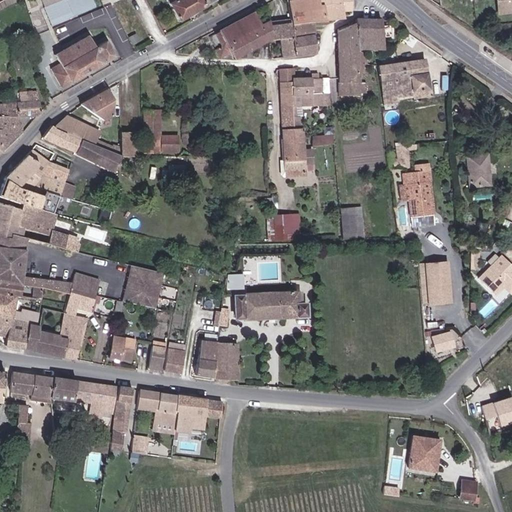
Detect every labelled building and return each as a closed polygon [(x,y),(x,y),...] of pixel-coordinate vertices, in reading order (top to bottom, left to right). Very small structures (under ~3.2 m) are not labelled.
[(55,0),(43,7),(52,24),(98,1),(97,0),(55,0)] [(170,0),(180,17),(211,0),(170,0)] [(315,18),(327,17),(325,0),(289,0),(290,15),(314,13),(315,18)] [(325,0),(327,17),(344,14),(344,7),(352,7),(351,0),(325,0)] [(511,0),(500,0),(502,18),(511,17),(511,0)] [(254,13),(222,32),(235,57),(269,39),(268,21),(263,25),(254,13)] [(291,37),(314,36),(313,18),(315,18),(314,13),(290,15),(290,17),(291,37)] [(290,17),(268,21),(269,39),(280,38),(291,37),(290,17)] [(384,48),(383,35),(382,23),(382,17),(357,18),(358,22),(360,49),(363,49),(384,48)] [(361,81),(360,49),(358,22),(354,23),(336,24),(336,25),(340,67),(341,82),(361,81)] [(390,22),(382,23),(383,35),(392,34),(390,22)] [(140,31),(133,35),(137,42),(144,38),(140,31)] [(219,58),(235,57),(222,32),(220,33),(225,43),(226,45),(216,51),(219,58)] [(225,43),(220,33),(211,39),(216,48),(225,43)] [(94,36),(59,57),(65,67),(58,72),(68,89),(110,65),(109,63),(121,56),(112,41),(101,48),(94,36)] [(291,37),(280,38),(281,57),(314,55),(314,36),(291,37)] [(428,58),(380,64),(383,82),(386,96),(399,94),(399,92),(430,87),(428,58)] [(3,79),(19,78),(17,63),(2,64),(3,79)] [(282,107),(292,107),(292,94),(297,94),(300,94),(301,102),(311,101),(310,92),(331,91),(329,76),(293,77),(292,69),(279,69),(282,107)] [(361,81),(341,82),(341,94),(362,92),(361,81)] [(40,99),(37,100),(32,100),(31,93),(31,88),(17,89),(18,99),(13,100),(4,101),(0,100),(0,148),(0,151),(21,130),(21,115),(38,114),(41,111),(40,99)] [(96,100),(86,107),(107,120),(108,120),(117,114),(119,98),(113,89),(101,96),(103,99),(99,101),(96,100)] [(293,120),(292,107),(282,107),(285,171),(304,169),(302,129),(294,129),(293,120)] [(166,155),(166,153),(167,138),(167,112),(151,111),(150,154),(166,155)] [(302,119),(299,119),(293,120),(294,129),(302,129),(302,119)] [(83,139),(96,145),(102,131),(71,121),(59,129),(69,133),(83,139)] [(46,138),(63,145),(69,133),(59,129),(56,127),(46,138)] [(314,146),(337,142),(335,131),(312,135),(314,146)] [(69,133),(63,145),(79,153),(83,139),(69,133)] [(96,145),(83,139),(79,153),(118,171),(120,167),(130,171),(131,167),(142,168),(143,156),(143,134),(128,134),(127,155),(117,155),(96,145)] [(167,138),(166,153),(183,154),(184,138),(167,138)] [(27,191),(45,165),(34,146),(5,175),(18,190),(27,191)] [(490,157),(470,158),(472,189),(492,188),(490,157)] [(45,165),(27,191),(60,196),(65,181),(68,172),(45,165)] [(406,176),(407,186),(411,186),(413,203),(415,218),(436,216),(431,173),(406,176)] [(0,197),(22,205),(22,206),(55,215),(60,196),(27,191),(18,190),(5,175),(2,186),(0,191),(0,197)] [(65,181),(60,196),(73,199),(77,185),(65,181)] [(0,242),(23,246),(24,242),(38,245),(62,251),(64,243),(65,238),(50,234),(54,217),(55,215),(22,206),(21,211),(0,203),(0,242)] [(363,205),(344,206),(345,238),(365,237),(363,205)] [(301,214),(293,215),(294,240),(303,239),(301,214)] [(294,240),(293,215),(278,215),(279,241),(294,240)] [(268,240),(276,239),(276,216),(268,216),(268,240)] [(478,239),(478,225),(467,226),(468,239),(478,239)] [(23,246),(0,242),(0,249),(22,253),(23,246)] [(64,243),(62,251),(75,254),(77,246),(64,243)] [(22,253),(0,249),(0,279),(20,283),(34,286),(43,287),(44,283),(17,277),(22,253)] [(511,266),(504,259),(482,282),(498,297),(511,283),(511,266)] [(450,264),(426,266),(427,276),(451,274),(450,264)] [(130,288),(129,291),(126,290),(124,298),(128,299),(127,302),(154,307),(160,273),(130,266),(128,274),(132,275),(132,279),(128,278),(126,287),(130,288)] [(228,288),(246,288),(246,272),(229,272),(228,288)] [(427,276),(429,307),(453,306),(451,274),(427,276)] [(82,292),(85,277),(71,275),(68,289),(71,290),(82,292)] [(95,280),(85,277),(82,292),(92,294),(95,280)] [(18,295),(20,283),(0,279),(0,291),(17,295),(18,295)] [(42,294),(43,287),(34,286),(31,298),(40,299),(41,298),(41,296),(42,294)] [(82,292),(71,290),(70,293),(65,316),(76,319),(78,307),(94,311),(98,295),(92,294),(82,292)] [(17,295),(0,291),(0,314),(11,316),(17,295)] [(232,318),(303,318),(303,306),(295,306),(295,293),(232,294),(232,318)] [(38,312),(40,299),(31,298),(30,297),(27,310),(38,312)] [(216,309),(216,324),(227,324),(227,309),(216,309)] [(0,336),(6,338),(11,316),(0,314),(0,336)] [(6,338),(4,347),(29,351),(35,327),(35,325),(31,324),(32,320),(11,316),(6,338)] [(65,316),(61,339),(57,356),(67,358),(75,323),(76,319),(65,316)] [(75,323),(67,358),(77,360),(85,326),(75,323)] [(29,351),(42,354),(47,336),(45,335),(46,329),(35,327),(29,351)] [(451,331),(432,336),(436,352),(455,348),(451,331)] [(134,338),(112,335),(108,359),(130,362),(134,338)] [(42,354),(57,356),(61,339),(47,336),(42,354)] [(194,375),(210,376),(215,341),(200,338),(194,375)] [(215,343),(210,376),(236,378),(237,345),(215,343)] [(168,344),(167,351),(184,353),(185,346),(168,344)] [(153,370),(162,371),(165,349),(157,349),(153,370)] [(180,373),(184,353),(167,351),(164,371),(180,373)] [(0,373),(0,404),(10,406),(14,375),(0,373)] [(56,399),(58,381),(20,376),(19,394),(56,399)] [(111,387),(58,381),(56,399),(95,403),(93,420),(107,422),(109,406),(111,387)] [(119,407),(121,390),(111,387),(109,406),(119,407)] [(137,395),(121,393),(121,411),(130,411),(135,411),(137,395)] [(180,429),(182,401),(161,399),(144,396),(142,416),(163,419),(163,427),(180,429)] [(211,404),(182,401),(180,429),(180,434),(194,435),(195,430),(208,432),(211,404)] [(488,415),(511,408),(511,403),(486,409),(488,415)] [(22,439),(30,440),(35,406),(26,405),(22,439)] [(511,408),(488,415),(491,427),(511,420),(511,408)] [(444,441),(419,436),(417,467),(441,471),(444,441)] [(140,446),(139,453),(154,456),(154,448),(140,446)] [(139,453),(139,462),(153,464),(154,456),(139,453)] [(464,497),(464,482),(451,480),(450,496),(464,497)] [(464,482),(464,497),(472,498),(472,504),(482,506),(483,484),(464,482)]
